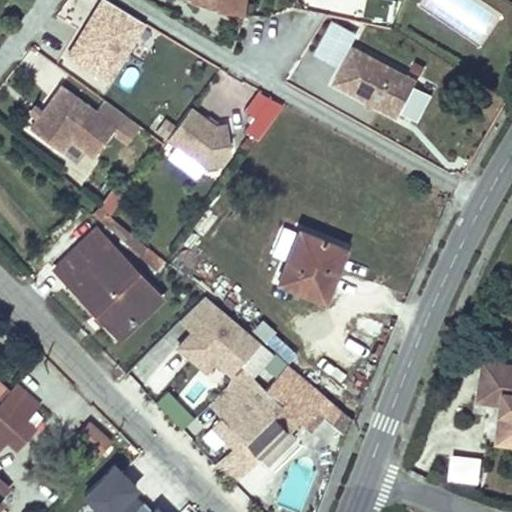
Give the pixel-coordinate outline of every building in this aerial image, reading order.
[(144,26),(103,0),(98,0),(65,53),(110,81),(144,26)] [(190,0),(245,13),(247,0),(190,0)] [(399,0),(370,0),(367,15),(396,20),(399,0)] [(356,31),(334,19),(315,52),(337,64),(356,31)] [(419,78),(355,46),(337,82),(401,114),(419,78)] [(100,113),(63,86),(39,118),(32,128),(63,150),(70,141),(93,158),(115,129),(129,140),(139,127),(124,116),(107,103),(100,113)] [(258,139),(282,105),(262,92),(239,126),(258,139)] [(216,124),(191,106),(167,139),(205,166),(222,164),(232,149),(228,122),(216,124)] [(146,245),(142,242),(101,207),(95,214),(158,268),(165,260),(146,245)] [(161,296),(97,229),(56,269),(119,335),(161,296)] [(323,299),(344,248),(299,229),(278,280),(323,299)] [(259,343),(204,294),(175,327),(185,335),(213,360),(230,375),(259,343)] [(213,360),(185,335),(173,349),(201,374),(213,360)] [(511,443),(511,364),(485,360),(479,399),(504,402),(507,402),(506,411),(503,410),(498,441),(511,443)] [(277,375),(266,388),(247,369),(209,404),(223,419),(214,427),(236,450),(251,465),(259,456),(263,460),(290,433),(288,430),(299,420),(302,423),(315,408),(277,375)] [(32,427),(24,419),(37,404),(15,383),(0,399),(0,445),(6,439),(15,446),(32,427)] [(310,430),(323,414),(315,408),(302,423),(310,430)] [(453,453),(451,479),(482,481),(484,455),(453,453)] [(115,477),(130,463),(122,454),(108,468),(115,477)]
